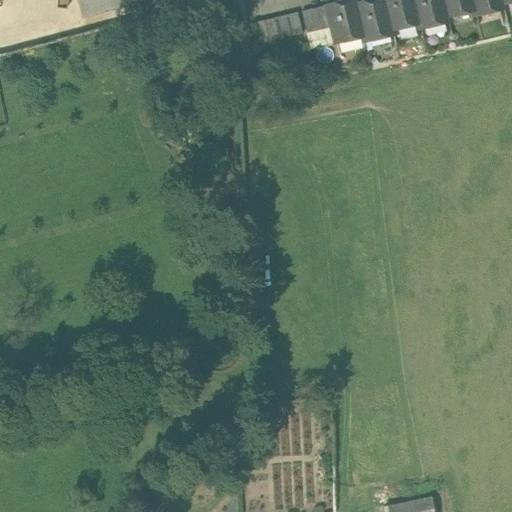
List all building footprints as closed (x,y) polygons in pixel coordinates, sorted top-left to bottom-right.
[(79,0),(84,18),(146,0),(79,0)] [(357,0),(343,0),(328,4),(337,43),(365,36),(366,36),(358,2),(357,0)] [(365,0),(358,2),(366,36),(365,36),(366,41),(395,34),(394,29),(393,29),(386,0),(365,0)] [(386,0),(393,29),(394,29),(420,23),(421,23),(415,0),(386,0)] [(415,0),(421,23),(420,23),(421,28),(450,21),(449,16),(448,17),(444,0),(415,0)] [(444,0),(448,17),(449,16),(475,10),(476,10),(473,0),(444,0)] [(473,0),(476,10),(475,10),(477,15),(506,8),(504,3),(504,4),(502,0),(473,0)] [(313,8),(318,29),(329,27),(324,5),(313,8)] [(302,10),(307,32),(318,29),(313,8),(302,10)] [(298,11),(287,14),(292,36),(303,33),(298,11)] [(287,14),(276,17),(281,38),(292,36),(287,14)] [(276,17),(265,19),(270,41),(281,38),(276,17)] [(265,19),(254,22),(259,44),(270,41),(265,19)] [(333,43),(329,27),(318,29),(307,32),(311,48),(333,43)] [(436,511),(432,495),(384,506),(385,511),(436,511)]
